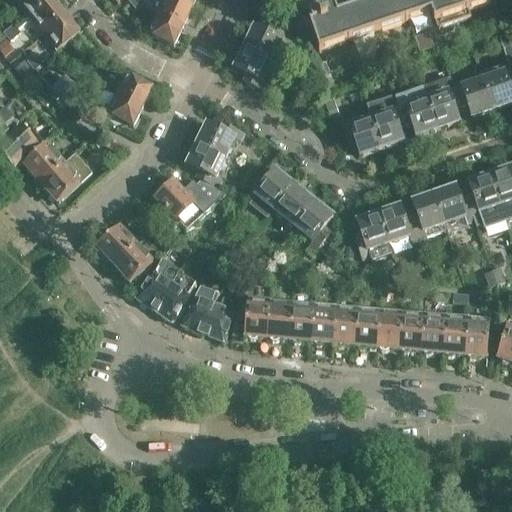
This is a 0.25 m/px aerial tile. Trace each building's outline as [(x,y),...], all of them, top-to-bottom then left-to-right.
[(32,20),(53,3),(50,0),(23,0),(19,4),(32,20)] [(146,7),(140,0),(134,0),(130,4),(138,13),(146,7)] [(183,30),(193,11),(192,10),(191,11),(169,0),(160,19),(183,30)] [(192,10),(196,0),(168,0),(169,0),(191,11),(192,10)] [(468,13),(507,0),(322,0),(318,1),(317,0),(301,0),(307,19),(306,19),(309,29),(311,29),(320,55),(432,16),(437,32),(471,20),(468,13)] [(46,36),(66,19),(53,3),(32,20),(46,36)] [(59,52),(80,36),(66,19),(46,36),(59,52)] [(174,49),(183,30),(160,19),(150,38),(174,49)] [(8,40),(17,33),(14,29),(5,36),(8,40)] [(274,63),(282,46),(288,49),(292,42),(271,31),(267,38),(254,31),(244,51),(278,68),(279,66),(274,63)] [(11,44),(20,36),(17,33),(8,40),(11,44)] [(263,84),(272,68),(277,70),(278,68),(244,51),(234,71),(247,78),(244,84),(265,95),(269,87),(263,84)] [(25,80),(39,69),(33,61),(19,73),(25,80)] [(511,98),(510,93),(511,92),(511,76),(509,69),(501,71),(503,77),(483,84),(494,114),(511,107),(511,98)] [(53,90),(68,103),(80,90),(66,77),(53,90)] [(143,111),(153,92),(129,81),(120,100),(143,111)] [(494,114),(483,84),(463,91),(461,85),(453,88),(461,110),(468,108),(473,121),(494,114)] [(325,107),(322,99),(319,88),(307,92),(314,111),(325,107)] [(454,112),(461,110),(453,88),(446,91),(447,96),(430,102),(428,97),(426,97),(438,133),(459,126),(454,112)] [(284,100),(288,94),(279,89),(275,96),(284,100)] [(438,133),(426,97),(423,98),(425,104),(407,110),(405,104),(398,107),(405,129),(412,127),(417,141),(438,133)] [(133,130),(143,111),(120,100),(110,119),(133,130)] [(9,107),(4,102),(0,105),(0,109),(3,113),(9,107)] [(339,120),(334,106),(326,109),(331,123),(339,120)] [(398,132),(405,129),(398,107),(390,110),(392,116),(374,122),(372,116),(370,117),(382,153),(403,145),(398,132)] [(0,145),(18,130),(3,113),(0,115),(0,145)] [(382,153),(370,117),(367,118),(369,123),(351,130),(349,124),(341,126),(349,149),(356,146),(361,160),(382,153)] [(0,158),(14,174),(38,152),(21,132),(0,150),(0,158)] [(224,164),(230,167),(231,165),(197,148),(187,168),(200,175),(197,181),(196,181),(218,192),(221,184),(216,181),(224,164)] [(41,189),(64,168),(47,150),(24,170),(41,189)] [(57,207),(80,187),(64,168),(41,189),(57,207)] [(511,173),(511,171),(490,179),(501,209),(511,204),(511,173)] [(269,218),(293,188),(276,174),(267,186),(261,181),(246,199),(253,205),(257,200),(271,212),(267,217),(269,218)] [(501,209),(490,179),(469,186),(474,200),(467,202),(469,208),(475,224),(483,222),(481,216),(501,209)] [(187,237),(215,210),(211,206),(222,196),(202,186),(202,188),(200,186),(196,190),(194,188),(185,197),(174,185),(155,203),(165,213),(166,214),(161,218),(173,230),(177,226),(187,237)] [(292,236),(316,206),(293,188),(269,218),(271,220),(275,215),(294,230),(290,235),(292,236)] [(475,224),(469,208),(467,202),(460,204),(455,191),(434,198),(445,228),(465,221),(467,227),(475,224)] [(445,228),(434,198),(413,205),(418,219),(411,221),(413,227),(419,244),(447,234),(445,228)] [(324,232),(333,220),(316,206),(292,236),(294,238),(298,233),(313,245),(309,250),(315,255),(330,237),(324,232)] [(419,244),(413,227),(411,221),(404,224),(400,210),(378,217),(389,248),(409,241),(411,246),(419,244)] [(389,248),(378,217),(357,225),(362,238),(355,241),(363,263),(371,260),(369,255),(389,248)] [(113,269),(136,249),(119,231),(97,251),(113,269)] [(216,256),(224,247),(214,239),(207,249),(216,256)] [(130,288),(153,268),(136,249),(113,269),(130,288)] [(264,272),(269,265),(262,260),(257,266),(264,272)] [(154,315),(171,290),(153,278),(136,303),(154,315)] [(173,328),(190,303),(188,302),(196,290),(179,279),(172,291),(171,290),(154,315),(173,328)] [(203,339),(215,312),(196,305),(181,331),(203,339)] [(267,345),(270,311),(270,307),(248,305),(247,321),(237,320),(231,341),(245,342),(245,343),(248,343),(251,345),(254,345),(258,344),(267,345)] [(311,348),(314,314),(314,310),(292,309),(292,313),(289,346),(292,347),(295,349),(298,349),(301,347),(311,348)] [(333,350),(336,316),(336,312),(314,310),(314,314),(311,348),(314,349),(317,351),(320,351),(323,349),(333,350)] [(289,346),(292,313),(270,311),(267,345),(270,345),(273,347),(276,347),(280,346),(289,346)] [(225,347),(234,319),(215,312),(203,339),(225,347)] [(355,352),(358,318),(358,314),(336,312),(336,316),(333,350),(336,350),(338,353),(342,353),(345,351),(355,352)] [(377,354),(380,320),(380,316),(358,314),(358,318),(355,352),(357,352),(360,354),(364,355),(367,353),(377,354)] [(487,363),(490,329),(490,325),(473,324),(474,316),(468,316),(468,323),(467,327),(465,361),(468,362),(471,364),(474,364),(478,362),(487,363)] [(399,356),(402,322),(380,320),(377,354),(379,354),(382,356),(386,357),(389,355),(399,356)] [(443,360),(445,326),(446,322),(424,320),(423,324),(421,358),(423,358),(426,360),(430,360),(433,359),(443,360)] [(421,358),(423,324),(402,322),(399,356),(401,356),(404,358),(408,358),(411,357),(421,358)] [(465,361),(467,327),(468,323),(446,322),(445,326),(443,360),(445,360),(448,362),(452,362),(455,361),(465,361)] [(511,368),(511,332),(507,331),(497,364),(500,365),(503,368),(506,369),(510,368),(511,368)]
